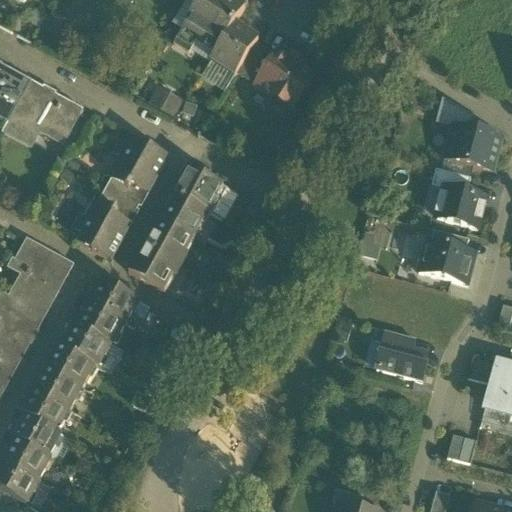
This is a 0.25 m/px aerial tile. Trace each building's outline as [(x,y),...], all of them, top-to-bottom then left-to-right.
[(225,0),(202,0),(198,7),(183,30),(218,52),(234,28),(244,12),(225,0)] [(44,29),(54,36),(63,23),(53,16),(44,29)] [(258,44),(234,28),(218,52),(211,64),(235,79),(236,77),(246,60),(247,61),(256,47),(258,44)] [(256,47),(247,61),(246,60),(236,77),(246,84),(266,54),(256,47)] [(288,63),(277,56),(256,90),(272,100),(271,103),(272,109),(278,113),(284,111),(286,109),(291,112),(312,79),(301,72),(305,67),(291,58),(288,63)] [(0,67),(0,121),(7,126),(31,83),(0,67)] [(83,112),(31,83),(7,126),(4,132),(30,147),(41,127),(67,142),(83,112)] [(163,113),(170,95),(155,89),(148,107),(163,113)] [(473,120),(442,102),(435,127),(452,131),(453,131),(469,135),(469,133),(470,133),(473,120)] [(494,140),(470,133),(469,133),(469,135),(453,131),(452,131),(445,163),(473,170),(493,175),(501,143),(494,142),(494,140)] [(134,141),(105,193),(138,211),(138,210),(141,211),(169,160),(134,141)] [(473,170),(445,163),(442,174),(470,182),(473,170)] [(223,189),(187,169),(178,185),(181,186),(175,198),(205,214),(212,203),(214,204),(223,189)] [(442,174),(436,173),(431,189),(443,192),(443,191),(466,197),(470,182),(442,174)] [(223,189),(214,204),(212,203),(205,214),(222,223),(236,197),(223,189)] [(466,197),(443,191),(443,192),(435,222),(478,233),(486,203),(466,197)] [(138,211),(105,193),(76,246),(111,265),(139,214),(137,213),(138,211)] [(205,214),(175,198),(168,211),(165,209),(157,222),(193,242),(201,229),(198,227),(205,214)] [(193,242),(157,222),(149,238),(152,240),(146,250),(176,267),(182,256),(185,257),(193,242)] [(468,243),(433,234),(430,246),(465,255),(468,243)] [(362,235),(358,258),(373,261),(378,238),(362,235)] [(74,268),(26,242),(15,263),(29,271),(12,303),(45,321),(74,268)] [(430,246),(423,244),(417,265),(421,266),(418,277),(466,289),(475,258),(465,255),(430,246)] [(176,267),(146,250),(139,262),(136,261),(128,275),(164,295),(172,281),(169,280),(176,267)] [(136,303),(101,283),(91,300),(89,299),(86,305),(126,327),(132,316),(130,314),(136,303)] [(12,303),(0,296),(0,364),(14,372),(16,373),(45,321),(12,303)] [(126,327),(86,305),(83,311),(85,312),(76,329),(111,348),(117,337),(119,338),(126,327)] [(511,319),(511,311),(503,309),(496,332),(508,335),(511,319)] [(76,329),(72,327),(69,334),(70,334),(61,350),(94,368),(96,370),(103,359),(105,360),(111,348),(76,329)] [(414,343),(378,333),(375,345),(382,347),(411,354),(414,343)] [(411,354),(382,347),(375,374),(422,386),(426,370),(424,369),(427,358),(411,354)] [(61,350),(57,348),(48,365),(46,364),(43,370),(45,371),(81,391),(83,392),(89,382),(87,381),(94,368),(61,350)] [(485,362),(473,359),(467,383),(479,386),(485,362)] [(497,366),(485,362),(479,386),(491,389),(497,366)] [(0,364),(0,401),(5,393),(3,392),(14,372),(0,364)] [(511,369),(497,366),(491,389),(484,412),(511,419),(511,369)] [(81,391),(45,371),(36,388),(33,386),(30,392),(69,414),(71,415),(77,404),(75,403),(81,391)] [(69,414),(32,393),(23,410),(21,409),(18,415),(25,419),(58,437),(64,427),(62,426),(69,414)] [(58,437),(25,419),(16,436),(13,434),(10,440),(13,442),(49,461),(55,452),(52,450),(59,438),(58,437)] [(446,462),(458,465),(464,442),(452,439),(446,462)] [(49,461),(13,442),(4,458),(2,457),(0,461),(0,463),(39,485),(45,474),(43,473),(49,461)] [(458,465),(470,468),(476,446),(464,442),(458,465)] [(39,485),(0,463),(0,478),(5,481),(0,488),(0,503),(4,505),(11,503),(13,501),(26,508),(32,496),(34,498),(41,486),(39,485)] [(359,511),(363,500),(336,493),(332,508),(338,509),(338,508),(352,511),(359,511)] [(445,511),(449,500),(436,496),(431,511),(445,511)]
